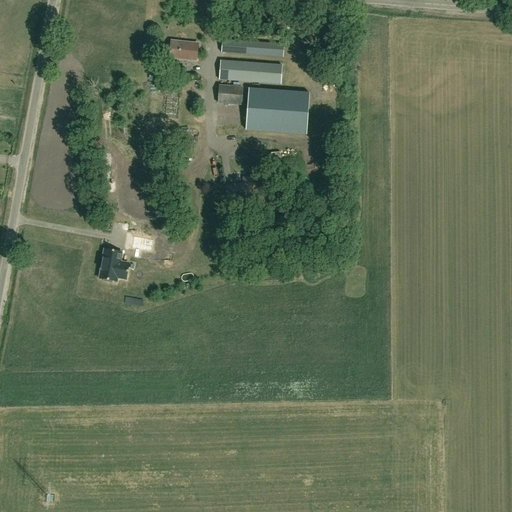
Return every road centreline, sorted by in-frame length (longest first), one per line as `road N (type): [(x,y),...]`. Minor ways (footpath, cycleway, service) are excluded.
road 1 (unclassified): [(0,293),(52,0)]
road 2 (unclassified): [(384,0),(511,11)]
